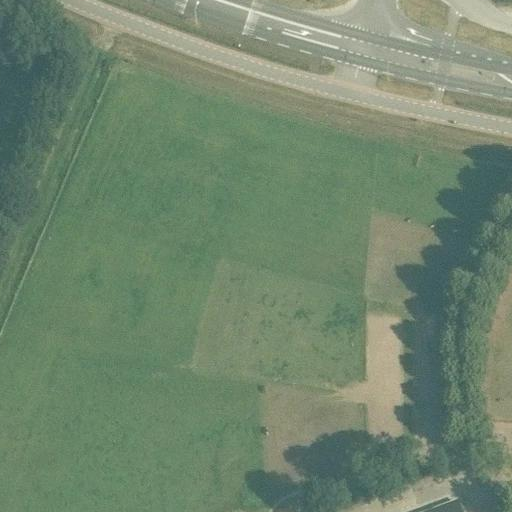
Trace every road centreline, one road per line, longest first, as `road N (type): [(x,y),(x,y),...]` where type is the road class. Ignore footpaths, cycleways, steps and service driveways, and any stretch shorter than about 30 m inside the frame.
road 1 (unclassified): [(349,93),(72,0)]
road 2 (unclassified): [(511,128),(349,93)]
road 3 (primary): [(361,47),(203,0)]
road 4 (primary): [(361,47),(441,80),(511,87)]
road 5 (primary): [(511,75),(492,64),(361,47)]
